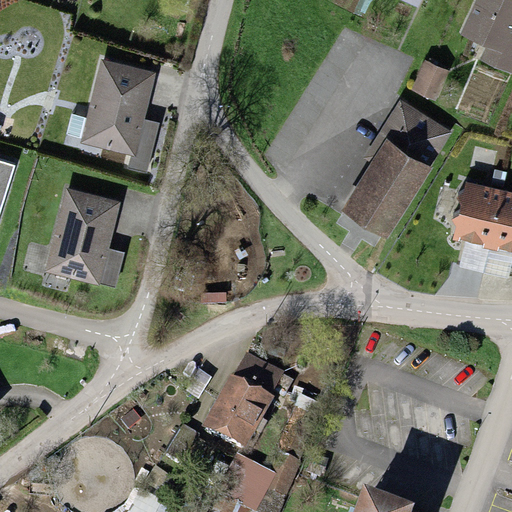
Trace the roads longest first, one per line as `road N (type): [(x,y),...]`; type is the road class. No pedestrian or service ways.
road 1 (residential): [(378,312),(256,180),(216,123),(199,81)]
road 2 (residential): [(124,343),(145,302),(199,81)]
road 3 (residential): [(378,312),(311,308),(253,319),(135,372)]
road 4 (residential): [(135,372),(0,472)]
road 5 (residential): [(511,379),(463,511)]
road 6 (residential): [(511,321),(378,312)]
road 7 (residential): [(124,343),(0,305)]
